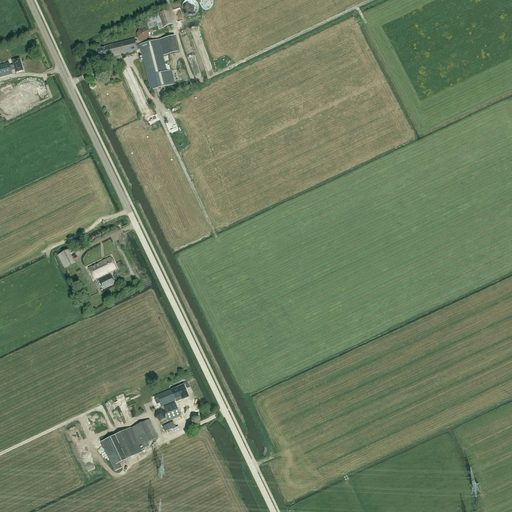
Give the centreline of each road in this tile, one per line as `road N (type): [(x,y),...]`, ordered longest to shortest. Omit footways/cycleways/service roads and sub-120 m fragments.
road 1 (tertiary): [(273,511),(29,0)]
road 2 (track): [(128,210),(0,271)]
